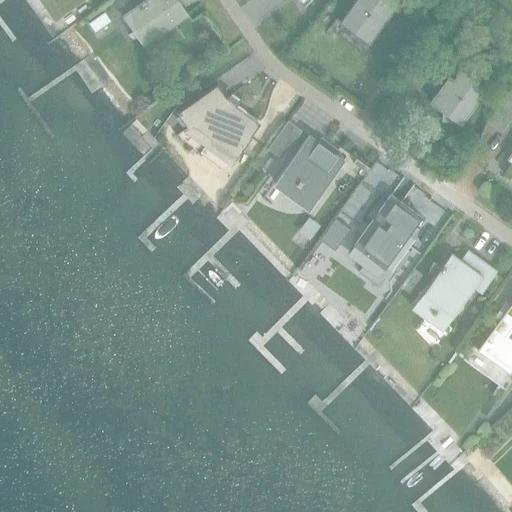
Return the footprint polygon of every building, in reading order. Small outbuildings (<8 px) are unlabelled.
[(110,0),(118,11),(133,1),(132,0),(110,0)] [(176,0),(144,0),(130,10),(151,39),(186,14),(176,0)] [(393,0),(353,0),(336,23),(365,44),(397,2),(393,0)] [(452,80),(447,77),(429,101),(459,122),(492,76),(467,59),(452,80)] [(227,98),(216,82),(176,111),(187,127),(192,123),(236,154),(260,121),(227,98)] [(511,113),(511,90),(509,89),(486,121),(499,131),(511,113)] [(286,119),(266,147),(269,149),(281,157),(293,141),(295,142),(299,145),(271,184),(307,210),(342,161),(337,157),(309,136),(306,135),(305,137),(298,133),(301,130),(286,119)] [(352,162),(366,172),(369,167),(355,158),(352,162)] [(383,266),(389,257),(418,216),(388,194),(353,244),(383,266)] [(471,286),(480,292),(495,271),(466,249),(459,259),(450,252),(440,266),(432,262),(427,271),(434,275),(410,307),(441,329),(471,286)] [(511,300),(469,360),(455,350),(447,361),(449,362),(456,353),(469,363),(478,351),(507,372),(491,393),(493,395),(511,368),(511,300)]
